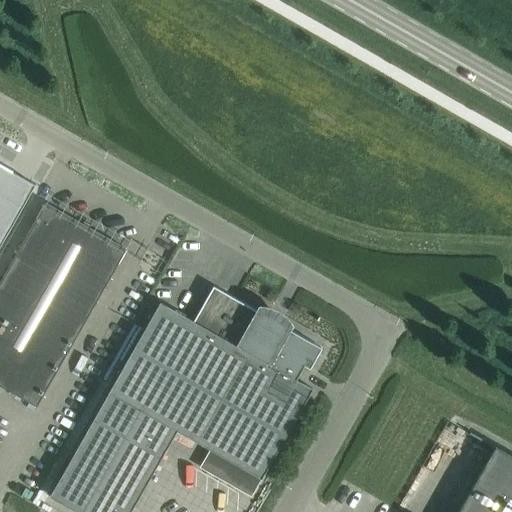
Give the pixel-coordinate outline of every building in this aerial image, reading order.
[(0,165),(0,245),(35,185),(0,165)] [(126,249),(45,203),(0,280),(0,385),(36,406),(126,249)] [(49,496),(77,511),(130,511),(177,431),(261,479),(312,389),(296,379),(304,365),(309,368),(321,348),(213,286),(193,320),(159,301),(49,496)] [(511,511),(511,456),(469,432),(468,433),(494,448),(458,511),(511,511)] [(314,496),(334,505),(346,480),(326,471),(314,496)] [(352,508),(360,511),(367,494),(359,490),(352,508)]
